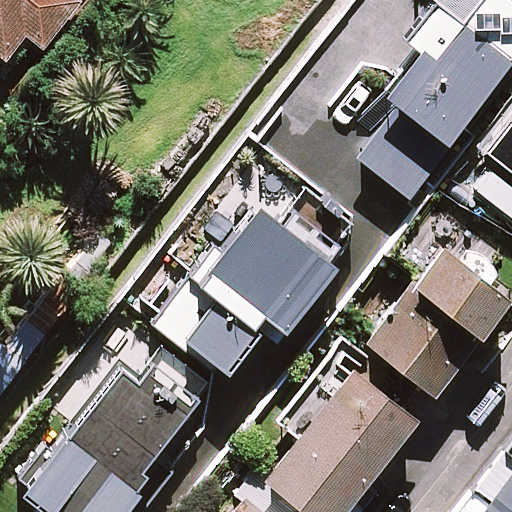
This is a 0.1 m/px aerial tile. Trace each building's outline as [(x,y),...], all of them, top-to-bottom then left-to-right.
[(0,0),(0,47),(6,52),(25,28),(43,42),(74,0),(0,0)] [(511,0),(423,0),(401,30),(416,41),(384,85),(447,132),(511,44),(511,0)] [(383,119),(357,149),(407,193),(433,163),(383,119)] [(511,119),(476,164),(511,192),(511,119)] [(203,224),(210,229),(179,272),(208,293),(184,328),(227,359),(266,305),(284,318),(334,250),(328,246),(335,237),(297,209),(305,199),(250,159),(203,224)] [(508,288),(442,236),(366,332),(432,384),(508,288)] [(0,384),(61,308),(39,291),(2,339),(0,336),(0,384)] [(184,406),(119,355),(21,480),(61,511),(135,511),(169,469),(148,452),(184,406)] [(265,468),(319,511),(372,511),(406,471),(381,451),(415,409),(353,358),(316,404),(297,388),(279,410),(299,426),(265,468)] [(511,511),(511,469),(476,511),(511,511)] [(279,511),(247,485),(224,511),(279,511)]
